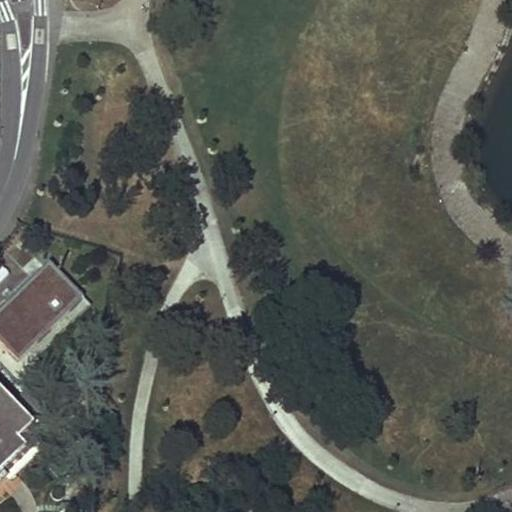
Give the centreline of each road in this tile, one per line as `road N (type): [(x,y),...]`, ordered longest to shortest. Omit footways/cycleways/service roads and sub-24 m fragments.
road 1 (residential): [(17,149),(34,87),(39,0)]
road 2 (residential): [(0,2),(17,63),(17,149)]
